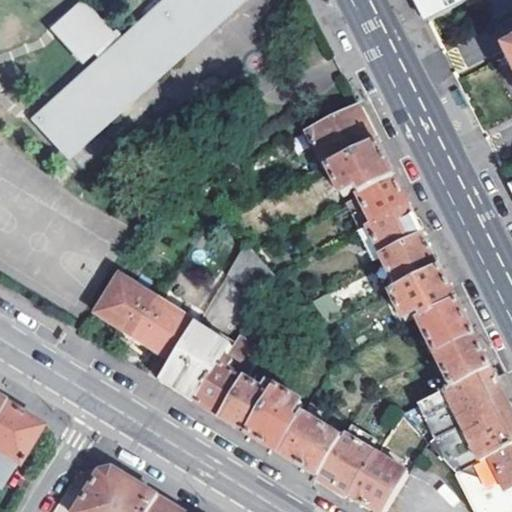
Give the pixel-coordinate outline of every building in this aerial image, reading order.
[(163,0),(106,51),(101,45),(111,35),(81,1),(51,26),(82,60),(93,50),(99,57),(32,119),(64,157),(240,0),(163,0)] [(472,0),(418,0),(430,22),(472,0)] [(511,0),(474,0),(487,22),(511,8),(511,0)] [(358,105),(308,131),(328,169),(330,168),(378,143),(376,139),(373,133),(358,105)] [(330,168),(344,195),(360,188),(364,193),(395,177),(391,169),(378,143),(330,168)] [(362,194),(378,224),(410,207),(398,184),(395,177),(364,193),(362,194)] [(362,233),(376,260),(385,255),(424,236),(413,213),(410,207),(378,224),(362,233)] [(385,255),(402,289),(440,270),(432,252),(424,236),(385,255)] [(247,245),(229,276),(265,299),(278,278),(247,245)] [(395,294),(410,323),(422,316),(425,321),(459,303),(454,295),(440,270),(402,289),(395,294)] [(160,301),(123,278),(100,314),(137,338),(160,301)] [(323,318),(337,311),(329,294),(315,300),(323,318)] [(198,325),(160,301),(137,338),(176,362),(198,325)] [(423,323),(438,355),(475,335),(462,310),(459,303),(425,321),(423,323)] [(235,347),(198,325),(176,362),(162,384),(190,400),(198,405),(227,359),(235,347)] [(438,355),(454,389),(492,370),(478,342),(475,335),(438,355)] [(245,370),(227,359),(198,405),(217,416),(224,420),(247,383),(240,379),(245,370)] [(454,389),(403,416),(427,443),(456,474),(462,471),(511,445),(511,410),(496,379),(492,370),(454,389)] [(247,383),(224,420),(232,425),(249,436),(278,390),(260,380),(255,388),(247,383)] [(278,390),(249,436),(275,452),(281,456),(301,424),(298,421),(305,407),(278,390)] [(0,480),(4,483),(39,425),(9,408),(0,401),(0,480)] [(301,424),(281,456),(289,461),(319,479),(343,441),(316,426),(325,412),(313,405),(301,424)] [(378,456),(346,436),(343,441),(319,479),(327,484),(345,495),(351,498),(378,456)] [(456,474),(475,511),(491,511),(497,509),(498,511),(506,511),(511,509),(511,445),(462,471),(456,474)] [(372,511),(384,511),(409,474),(378,456),(351,498),(372,511)] [(78,511),(150,511),(159,498),(116,472),(102,474),(78,511)] [(180,511),(159,498),(150,511),(180,511)]
